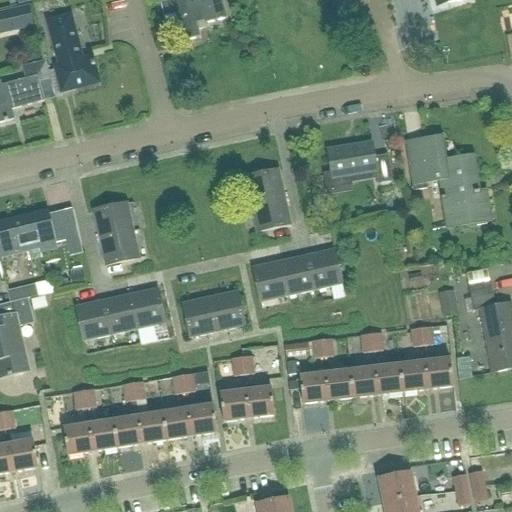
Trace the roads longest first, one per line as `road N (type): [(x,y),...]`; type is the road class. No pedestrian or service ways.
road 1 (residential): [(63,507),(313,454)]
road 2 (residential): [(165,134),(399,90)]
road 3 (residential): [(313,454),(511,420)]
road 4 (residential): [(0,172),(165,134)]
road 5 (residential): [(165,134),(133,0)]
